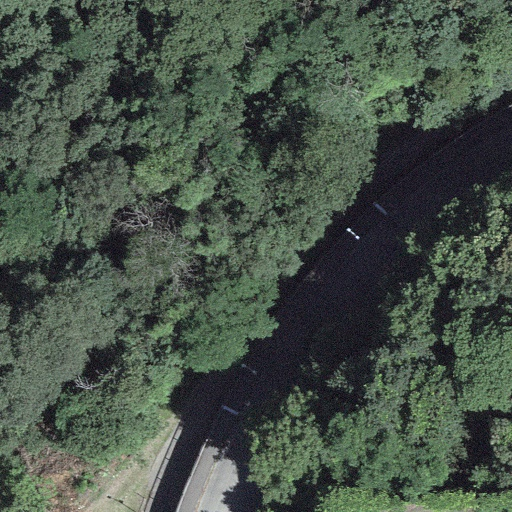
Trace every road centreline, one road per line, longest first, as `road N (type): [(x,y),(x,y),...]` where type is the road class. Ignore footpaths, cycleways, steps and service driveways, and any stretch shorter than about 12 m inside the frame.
road 1 (residential): [(511,76),(415,133),(291,254),(176,443),(155,511)]
road 2 (residential): [(225,511),(276,407),(326,330),(390,258),(511,159)]
